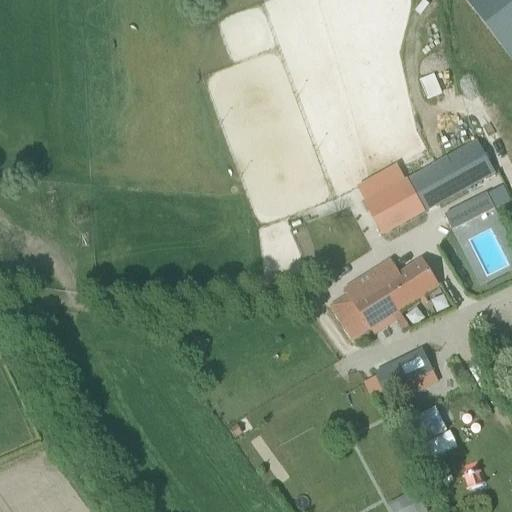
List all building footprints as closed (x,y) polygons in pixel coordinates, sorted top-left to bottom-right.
[(511,0),(464,0),(511,60),(511,0)] [(366,205),(383,237),(495,175),(478,143),(366,205)] [(449,215),(458,232),(480,221),(471,204),(449,215)] [(354,343),(439,288),(422,262),(399,276),(391,262),(345,291),(349,297),(332,308),(354,343)] [(276,275),(263,276),(264,291),(277,290),(276,275)] [(433,374),(422,352),(375,375),(386,397),(433,374)] [(444,428),(434,408),(405,423),(415,442),(444,428)] [(237,428),(231,432),(235,438),(241,434),(237,428)]
